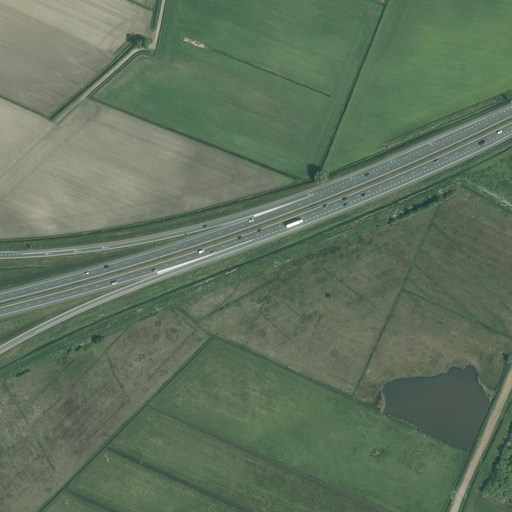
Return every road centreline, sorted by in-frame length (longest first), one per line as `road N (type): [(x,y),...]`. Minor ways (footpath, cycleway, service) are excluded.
road 1 (motorway): [(315,198),(0,297)]
road 2 (motorway): [(315,198),(119,246),(0,256)]
road 3 (motorway): [(252,235),(511,126)]
road 4 (motorway): [(0,350),(252,235)]
road 5 (motorway): [(0,311),(252,235)]
road 6 (motorway): [(511,111),(315,198)]
road 7 (unclassified): [(53,125),(151,46),(163,0)]
road 8 (track): [(453,511),(511,378)]
